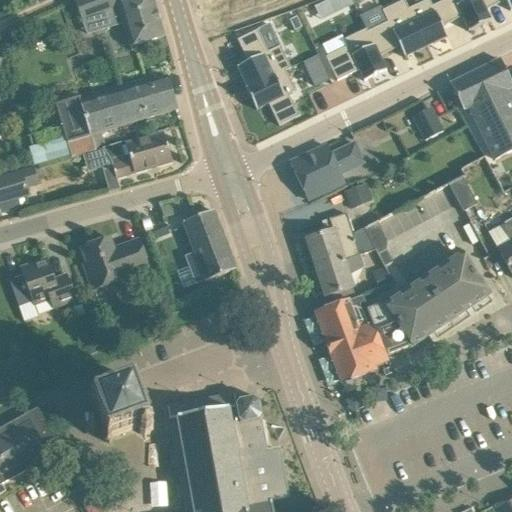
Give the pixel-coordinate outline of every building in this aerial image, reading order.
[(116,0),(79,0),(75,2),(82,20),(98,13),(103,30),(124,24),(131,48),(164,38),(152,0),(138,0),(118,6),(116,0)] [(334,0),(340,13),(354,6),(350,0),(334,0)] [(429,1),(408,10),(426,48),(447,38),(442,27),(462,18),(463,17),(454,0),(446,0),(432,7),(429,1)] [(454,0),(463,17),(462,18),(469,32),(491,21),(486,11),(505,1),(506,1),(506,0),(454,0)] [(370,37),(369,38),(381,63),(382,62),(380,57),(399,48),(404,59),(426,48),(408,10),(402,13),(387,21),(390,27),(370,37)] [(302,28),(297,17),(289,21),(295,32),(302,28)] [(248,63),(237,68),(247,88),(246,89),(246,90),(285,71),(275,50),(268,53),(257,31),(237,41),(248,63)] [(349,51),(328,62),(337,82),(359,72),(364,83),(386,72),(382,62),(381,63),(369,38),(370,37),(368,34),(362,37),(346,45),(349,51)] [(451,86),(463,111),(470,108),(496,161),(511,153),(511,101),(507,92),(511,89),(511,85),(501,61),(499,61),(499,62),(451,86)] [(285,71),(246,90),(256,111),(268,106),(279,127),(299,117),(288,96),(295,92),(285,71)] [(310,78),(315,88),(330,81),(325,71),(310,78)] [(57,106),(56,106),(62,127),(68,144),(91,137),(102,134),(177,110),(167,78),(81,105),(79,99),(57,106)] [(428,125),(418,131),(424,143),(444,132),(431,109),(422,114),(428,125)] [(26,146),(32,165),(65,154),(59,135),(26,146)] [(106,149),(103,150),(111,162),(117,180),(172,164),(164,135),(127,146),(126,143),(106,149)] [(91,137),(68,144),(71,157),(72,159),(83,156),(96,152),(91,137)] [(327,147),(290,164),(308,201),(344,184),(341,177),(366,165),(355,142),(330,154),(327,147)] [(34,168),(0,178),(0,206),(30,198),(28,190),(40,186),(34,168)] [(451,185),(465,212),(478,205),(463,178),(455,182),(451,185)] [(120,190),(117,180),(106,183),(110,193),(120,190)] [(342,193),(349,209),(369,200),(363,184),(342,193)] [(179,203),(161,208),(164,219),(182,214),(179,203)] [(196,286),(236,271),(213,212),(183,224),(198,263),(188,267),(196,286)] [(306,241),(316,270),(336,264),(334,258),(341,255),(338,247),(355,242),(353,235),(364,229),(353,235),(346,215),(328,221),(332,232),(306,241)] [(381,221),(364,230),(376,251),(380,261),(404,248),(387,218),(381,221)] [(511,221),(490,234),(504,262),(511,275),(511,221)] [(336,264),(316,270),(325,299),(352,289),(348,277),(363,270),(359,257),(376,251),(364,230),(364,229),(353,235),(355,242),(338,247),(341,255),(334,258),(336,264)] [(88,265),(84,266),(93,291),(125,280),(124,278),(149,270),(139,241),(122,247),(123,250),(115,253),(110,239),(82,249),(88,265)] [(488,297),(490,295),(471,268),(463,255),(413,289),(385,308),(376,312),(369,294),(363,296),(385,356),(387,355),(388,357),(410,348),(409,347),(410,347),(411,348),(488,297)] [(10,282),(19,308),(33,303),(34,307),(50,301),(53,310),(76,301),(67,276),(54,281),(46,260),(21,269),(24,277),(10,282)] [(383,269),(372,272),(378,290),(389,286),(383,269)] [(138,281),(144,297),(164,290),(159,274),(138,281)] [(385,356),(363,296),(316,314),(342,384),(375,372),(374,368),(388,363),(385,356)] [(91,395),(89,400),(92,402),(95,403),(99,413),(102,414),(106,424),(104,427),(108,436),(108,437),(105,442),(110,445),(111,442),(113,438),(137,428),(138,430),(140,434),(144,437),(145,436),(150,435),(151,432),(153,431),(153,424),(147,421),(145,415),(141,413),(136,399),(138,394),(136,388),(138,383),(138,382),(133,380),(130,386),(98,398),(97,397),(91,395)] [(273,511),(271,499),(288,497),(279,449),(267,451),(262,422),(258,399),(236,403),(235,400),(234,397),(204,402),(167,409),(170,421),(165,422),(167,433),(171,432),(175,453),(171,454),(173,464),(177,464),(181,487),(177,488),(179,499),(183,498),(185,511),(273,511)] [(0,486),(62,453),(38,409),(0,429),(0,486)] [(511,511),(511,497),(495,506),(498,511),(511,511)]
